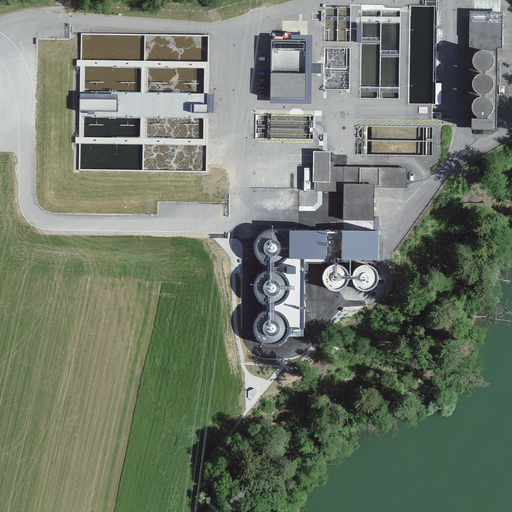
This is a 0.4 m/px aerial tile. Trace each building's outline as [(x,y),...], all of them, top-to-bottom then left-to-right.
[(495,49),(497,14),(466,13),(464,48),(495,49)] [(307,40),(271,40),(270,97),(306,98),(307,40)] [(483,71),(487,69),(489,65),(489,60),(487,56),(483,53),(478,53),(474,54),(471,58),(470,62),(471,67),(474,70),(478,72),(483,71)] [(482,94),(486,92),(488,87),(488,83),(486,79),(482,76),(477,76),(473,77),(470,81),(469,85),(470,90),(473,93),(477,95),(482,94)] [(480,116),(484,113),(486,109),(486,105),(484,101),(480,98),(476,97),(471,99),(468,103),(467,107),(468,112),(472,115),(476,117),(480,116)] [(117,99),(80,99),(80,111),(117,111),(117,99)] [(209,105),(194,104),(194,112),(209,113),(209,105)] [(465,129),(489,130),(489,121),(465,120),(465,129)] [(315,193),(338,193),(339,220),(369,220),(369,187),(404,187),(404,167),(327,168),(327,151),(307,151),(307,184),(315,184),(315,193)] [(378,260),(378,231),(273,229),(267,230),(261,234),(257,238),(254,244),(254,251),(256,257),(260,262),(266,265),(272,266),(272,270),(266,271),(260,274),(256,279),(254,285),(253,291),(255,298),(259,303),(265,306),(272,307),(272,310),(265,311),(259,314),(255,319),(253,325),(252,331),(254,337),(258,342),(264,346),(270,347),(276,346),(281,344),(285,340),(288,335),(289,329),(302,329),(303,259),(378,260)] [(328,290),(333,292),(337,292),(342,290),(346,287),(348,283),(349,279),(349,274),(347,270),(344,267),(340,265),(336,264),(331,264),(327,266),(324,270),(322,274),(321,279),(322,283),(325,287),(328,290)] [(358,291),(363,292),(367,292),(372,291),(375,288),(378,284),(379,279),(379,275),(377,271),(374,268),(370,265),(365,264),(361,265),(357,267),(354,270),(352,274),(351,279),(352,284),(354,288),(358,291)]
